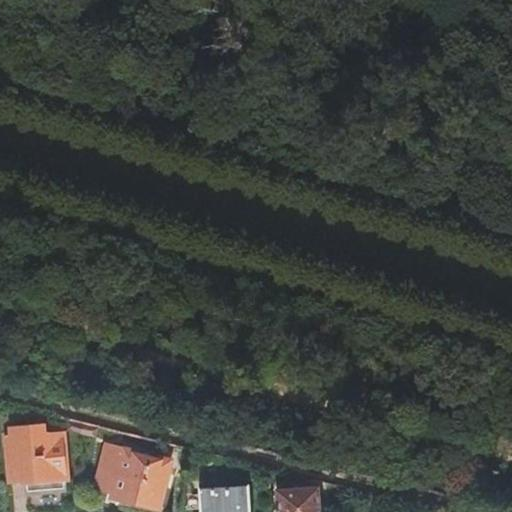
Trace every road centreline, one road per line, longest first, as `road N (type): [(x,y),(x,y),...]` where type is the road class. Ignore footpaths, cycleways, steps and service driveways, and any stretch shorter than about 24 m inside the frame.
road 1 (track): [(511,349),(0,194)]
road 2 (track): [(0,83),(511,237)]
road 3 (track): [(511,439),(0,291)]
